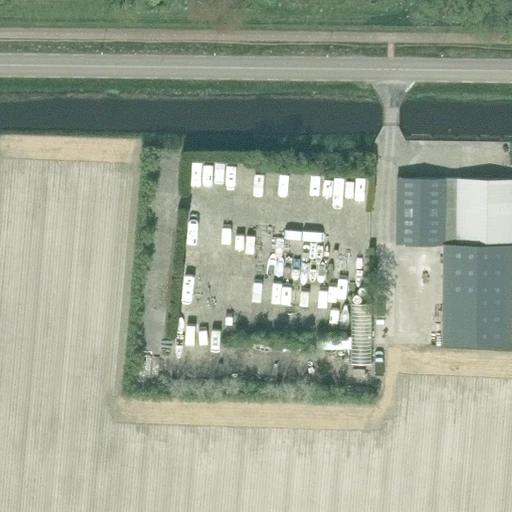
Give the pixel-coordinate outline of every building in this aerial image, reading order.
[(200,154),(200,179),(229,179),(230,155),(200,154)] [(444,179),(444,178),(397,177),(395,244),(443,244),(442,341),(511,342),(511,244),(511,245),(511,239),(511,179),(460,178),(460,180),(444,179)] [(364,251),(369,232),(278,205),(272,226),(288,231),(279,260),(297,265),(289,294),(318,303),(319,301),(346,309),(359,265),(371,268),(375,254),(364,251)] [(233,326),(232,314),(211,315),(212,328),(233,326)] [(202,354),(202,343),(218,344),(219,334),(185,332),(184,353),(202,354)]
